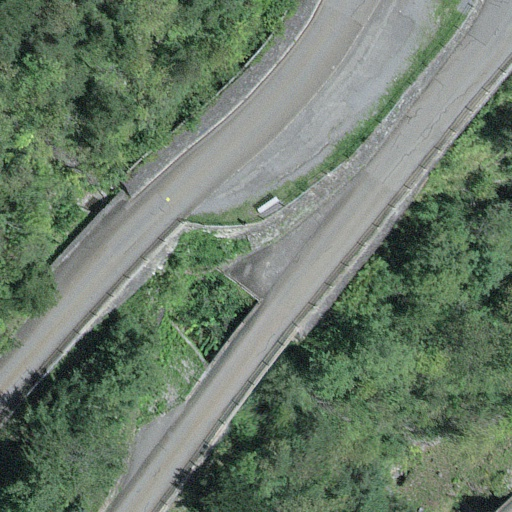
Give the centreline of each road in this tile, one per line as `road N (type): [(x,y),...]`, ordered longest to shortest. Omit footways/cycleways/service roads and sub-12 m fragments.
road 1 (unclassified): [(133,511),(511,0)]
road 2 (tertiary): [(312,0),(134,281),(19,511)]
road 3 (unclassified): [(347,0),(304,66),(143,227),(0,392)]
